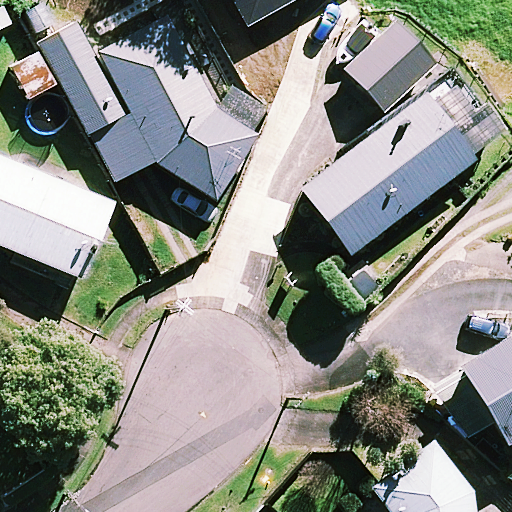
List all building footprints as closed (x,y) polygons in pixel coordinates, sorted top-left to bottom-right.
[(177,2),(155,15),(87,54),(97,72),(58,95),(81,135),(90,129),(108,182),(145,160),(207,200),(247,132),(248,128),(277,79),(255,66),(219,74),(177,2)] [(428,65),(389,17),(330,65),(369,113),(428,65)] [(491,134),(439,69),(290,190),(342,254),(491,134)] [(102,202),(0,160),(0,246),(1,247),(0,248),(0,266),(12,272),(19,255),(71,276),(102,202)] [(511,323),(424,386),(460,437),(479,424),(492,442),(511,427),(511,323)] [(464,511),(463,493),(424,440),(362,485),(359,511),(464,511)]
